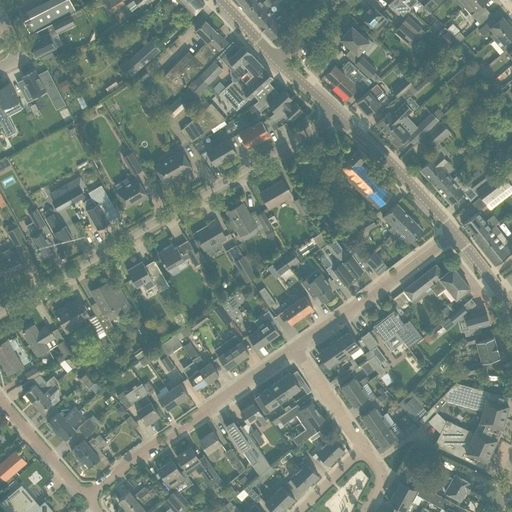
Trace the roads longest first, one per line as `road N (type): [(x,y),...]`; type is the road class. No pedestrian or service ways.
road 1 (tertiary): [(0,315),(338,118)]
road 2 (residential): [(91,494),(293,349)]
road 3 (residential): [(293,349),(450,230)]
road 4 (tertiary): [(450,230),(338,118)]
road 5 (residential): [(91,494),(77,488),(0,398)]
